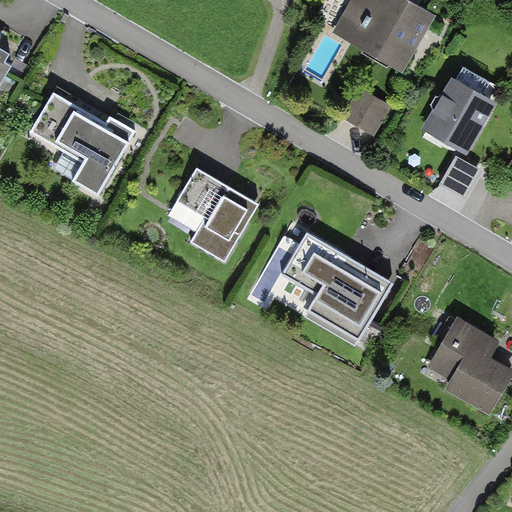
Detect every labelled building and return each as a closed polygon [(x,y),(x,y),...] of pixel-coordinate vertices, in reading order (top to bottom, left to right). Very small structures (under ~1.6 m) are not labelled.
[(433,18),(402,0),(358,0),(339,33),(402,71),(433,18)] [(1,65),(6,57),(0,53),(0,84),(9,70),(1,65)] [(425,134),(466,158),(500,101),(458,77),(425,134)] [(389,106),(361,90),(345,118),(373,133),(389,106)] [(106,126),(55,98),(35,133),(86,161),(73,183),(97,197),(133,133),(110,119),(106,126)] [(456,157),(441,183),(462,194),(477,169),(456,157)] [(260,203),(197,167),(178,201),(206,217),(192,242),(227,262),(260,203)] [(393,285),(308,236),(283,278),(320,299),(311,315),(359,342),(393,285)] [(511,381),(511,353),(462,322),(431,370),(494,410),(511,381)]
